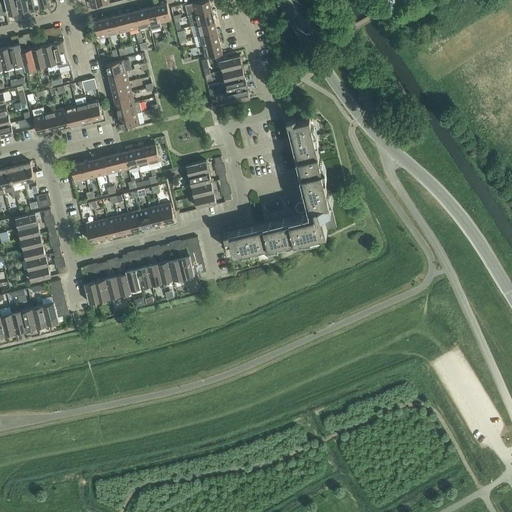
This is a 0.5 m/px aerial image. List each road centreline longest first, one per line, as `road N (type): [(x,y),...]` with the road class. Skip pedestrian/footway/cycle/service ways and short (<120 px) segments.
road 1 (residential): [(511,295),(460,215),(362,120),(281,0)]
road 2 (residential): [(202,224),(246,213),(225,127),(270,110),(233,0)]
road 3 (residential): [(71,258),(202,224)]
